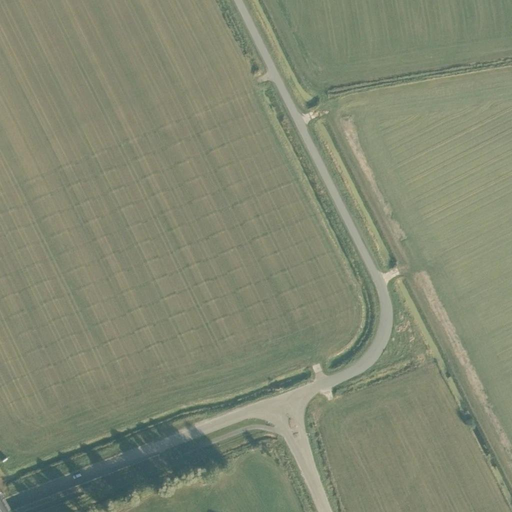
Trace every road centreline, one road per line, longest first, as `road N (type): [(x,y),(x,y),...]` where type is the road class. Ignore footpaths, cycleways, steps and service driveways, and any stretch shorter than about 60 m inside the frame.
road 1 (unclassified): [(284,399),(365,363),(384,329),(385,301),(237,0)]
road 2 (tertiary): [(0,510),(284,399)]
